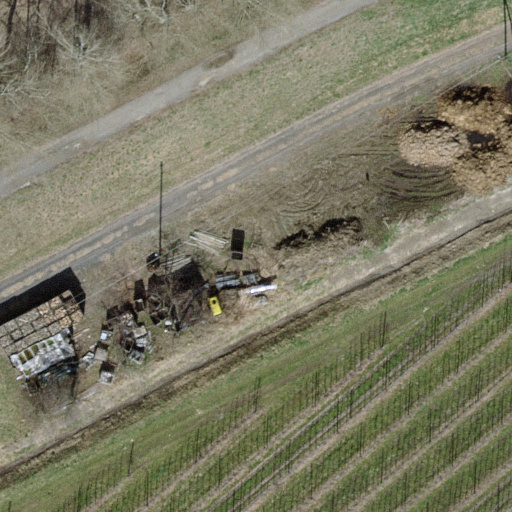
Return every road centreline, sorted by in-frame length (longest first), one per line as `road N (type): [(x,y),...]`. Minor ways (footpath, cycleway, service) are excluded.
road 1 (track): [(511,36),(0,295)]
road 2 (track): [(0,187),(359,0)]
